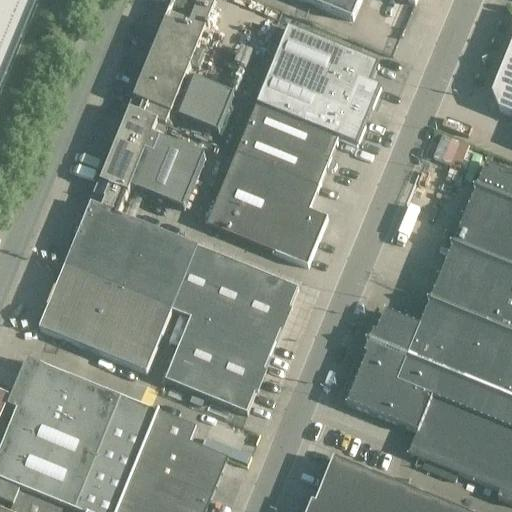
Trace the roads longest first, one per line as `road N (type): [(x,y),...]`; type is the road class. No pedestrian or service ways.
road 1 (unclassified): [(263,511),(473,0)]
road 2 (unclassified): [(0,281),(114,0)]
